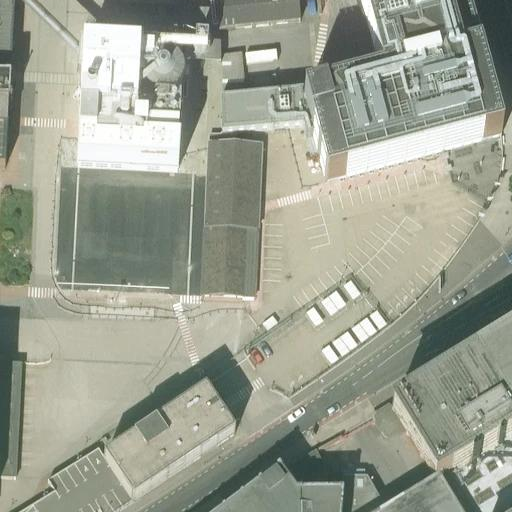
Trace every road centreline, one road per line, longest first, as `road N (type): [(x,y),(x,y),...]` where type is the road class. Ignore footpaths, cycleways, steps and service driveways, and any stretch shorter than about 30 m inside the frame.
road 1 (primary): [(511,286),(173,511)]
road 2 (unknown): [(338,401),(413,511)]
